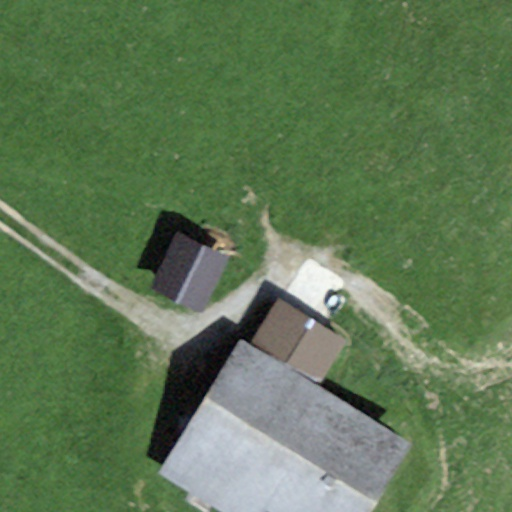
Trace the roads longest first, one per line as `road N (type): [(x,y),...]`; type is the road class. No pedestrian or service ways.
road 1 (track): [(180,338),(204,339),(266,279),(315,271),(367,298),(411,352),(434,367),(482,373),(511,366)]
road 2 (track): [(180,338),(0,217)]
